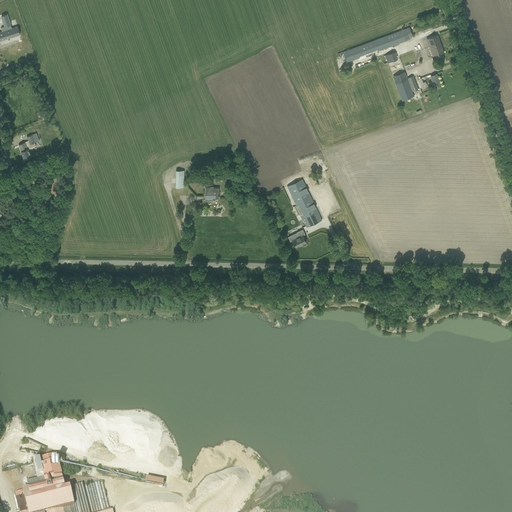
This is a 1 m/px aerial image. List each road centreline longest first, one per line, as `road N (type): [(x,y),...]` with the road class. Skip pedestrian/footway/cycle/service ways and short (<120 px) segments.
road 1 (unclassified): [(511,270),(43,262)]
road 2 (unclassified): [(511,173),(448,0)]
road 3 (unclassified): [(43,262),(0,145)]
